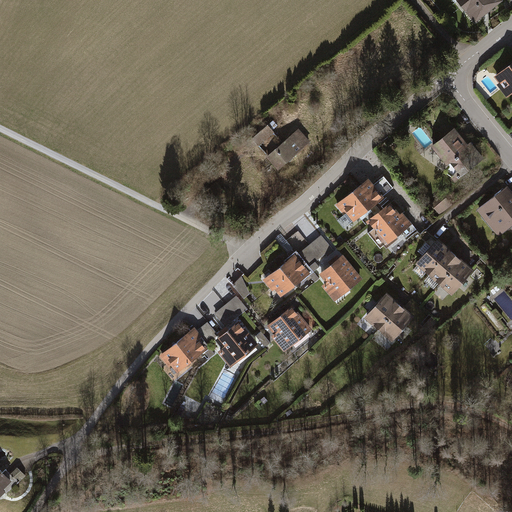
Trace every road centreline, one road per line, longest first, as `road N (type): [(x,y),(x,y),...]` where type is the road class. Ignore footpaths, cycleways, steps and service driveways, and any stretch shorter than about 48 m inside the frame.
road 1 (track): [(35,511),(68,459),(400,407),(491,416),(511,430)]
road 2 (residential): [(68,459),(137,363),(247,249)]
road 3 (track): [(0,127),(247,249)]
road 4 (residential): [(446,76),(247,249)]
